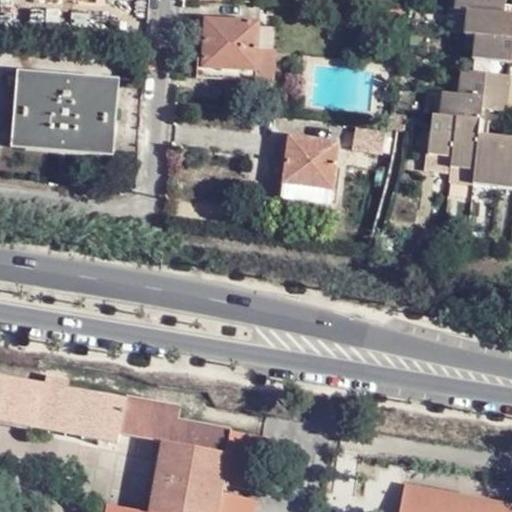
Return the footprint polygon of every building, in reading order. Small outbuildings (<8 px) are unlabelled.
[(460,0),(459,10),(464,11),(474,12),(471,36),(470,43),(484,45),(482,61),(467,59),(466,72),(463,96),(454,95),(438,93),(435,117),(428,117),(423,155),(448,158),(471,161),(469,171),(469,174),(492,177),(511,179),(511,14),(501,13),(502,0),(460,0)] [(459,10),(460,0),(451,0),(451,9),(459,10)] [(474,12),(464,11),(461,34),(471,36),(474,12)] [(256,85),(261,24),(206,20),(202,81),(256,85)] [(484,45),(470,43),(467,59),(482,61),(484,45)] [(300,86),(302,61),(283,59),(280,85),(300,86)] [(463,96),(466,72),(457,71),(454,95),(463,96)] [(116,152),(122,87),(22,79),(16,143),(116,152)] [(282,163),(287,163),(290,138),(286,138),(282,163)] [(285,185),(333,191),(339,143),(290,138),(287,163),(285,185)] [(471,161),(448,158),(446,168),(469,171),(471,161)] [(492,177),(469,174),(468,185),(491,188),(492,177)] [(511,179),(492,177),(491,188),(491,190),(511,192),(511,179)] [(332,199),(333,191),(285,185),(283,194),(332,199)] [(255,511),(257,505),(223,498),(225,484),(259,491),(269,440),(196,428),(194,439),(177,436),(179,425),(182,407),(70,387),(49,384),(0,375),(0,422),(119,444),(121,437),(158,443),(168,445),(155,511),(142,511),(102,505),(100,511),(255,511)] [(50,377),(49,384),(70,387),(71,381),(50,377)] [(194,439),(196,428),(179,425),(177,436),(194,439)] [(158,443),(146,511),(155,511),(168,445),(158,443)]
